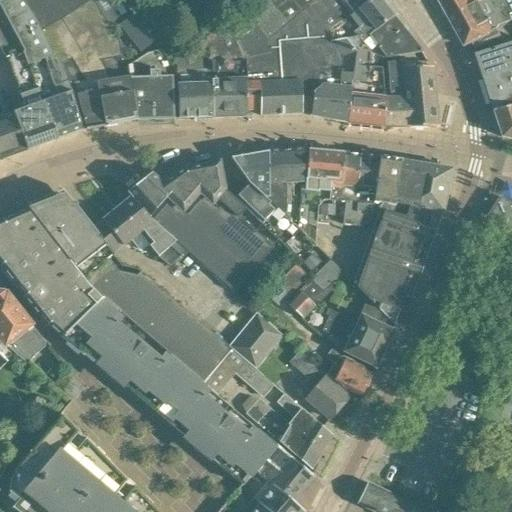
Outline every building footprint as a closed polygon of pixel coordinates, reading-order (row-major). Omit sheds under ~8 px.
[(0,9),(22,52),(27,67),(46,59),(59,95),(43,101),(50,119),(49,120),(55,138),(56,140),(82,131),(82,130),(72,97),(70,89),(61,65),(55,54),(53,55),(40,32),(32,17),(21,0),(2,0),(0,1),(0,9)] [(21,0),(32,17),(40,32),(60,22),(81,55),(97,80),(99,91),(105,126),(135,121),(128,79),(128,77),(122,78),(116,39),(93,2),(96,0),(21,0)] [(255,0),(250,4),(244,9),(267,41),(308,8),(328,30),(327,28),(350,15),(368,0),(255,0)] [(368,0),(350,15),(327,28),(328,30),(328,42),(345,39),(352,50),(358,51),(372,42),(397,22),(379,0),(368,0)] [(436,0),(446,18),(471,4),(473,8),(486,0),(436,0)] [(511,15),(503,0),(486,0),(473,8),(471,4),(446,18),(462,46),(480,37),(486,34),(492,31),(494,29),(502,24),(511,19),(511,15)] [(244,9),(226,23),(245,58),(246,81),(246,89),(247,111),(261,110),(261,116),(302,115),(309,116),(311,92),(321,85),(328,86),(329,72),(304,75),(301,61),(296,46),(328,42),(328,30),(308,8),(267,41),(244,9)] [(0,47),(5,58),(25,107),(13,111),(21,131),(21,132),(28,150),(38,146),(56,140),(55,138),(49,120),(50,119),(43,101),(42,101),(27,67),(22,52),(0,9),(0,47)] [(141,52),(156,40),(135,13),(119,25),(141,52)] [(60,22),(40,32),(53,55),(55,54),(61,65),(70,89),(72,97),(82,130),(105,126),(99,91),(97,80),(81,55),(60,22)] [(372,42),(358,51),(370,53),(368,66),(380,66),(379,62),(381,59),(386,58),(422,52),(397,22),(372,42)] [(226,23),(194,46),(206,67),(210,66),(245,58),(226,23)] [(345,39),(328,42),(341,69),(352,72),(346,122),(382,127),(384,99),(384,97),(383,96),(380,66),(368,66),(370,53),(358,51),(352,50),(345,39)] [(511,41),(503,45),(493,48),(476,54),(474,54),(482,79),(511,69),(511,41)] [(328,42),(296,46),(301,61),(304,75),(329,72),(328,86),(321,85),(311,92),(309,116),(312,117),(338,121),(346,122),(352,72),(341,69),(328,42)] [(194,46),(172,61),(176,66),(176,74),(181,72),(206,67),(194,46)] [(128,67),(127,70),(128,77),(128,79),(135,121),(137,120),(173,119),(172,99),(171,78),(170,58),(165,52),(148,55),(128,67)] [(209,82),(209,86),(211,114),(211,117),(214,117),(246,116),(247,116),(247,111),(246,89),(246,81),(245,58),(210,66),(209,82)] [(384,99),(382,127),(406,127),(401,67),(403,67),(403,62),(400,62),(387,63),(389,85),(386,85),(387,97),(397,96),(398,100),(384,99)] [(181,72),(176,74),(178,118),(211,117),(211,114),(209,86),(209,82),(210,66),(206,67),(181,72)] [(403,67),(401,67),(406,127),(437,128),(434,97),(431,68),(412,67),(403,67)] [(511,69),(482,79),(492,110),(511,104),(511,69)] [(511,104),(492,110),(501,137),(511,140),(511,104)] [(0,159),(28,150),(21,132),(21,131),(13,111),(0,115),(0,159)] [(302,180),(303,170),(304,150),(268,151),(265,152),(266,179),(270,205),(297,231),(298,230),(296,229),(299,193),(285,194),(285,185),(301,182),(302,180)] [(341,187),(344,153),(308,150),(305,187),(300,186),(299,193),(296,229),(298,230),(314,245),(318,200),(329,201),(340,201),(340,199),(329,197),(330,186),(341,187)] [(249,184),(270,205),(266,179),(265,152),(230,158),(249,184)] [(359,155),(344,153),(341,187),(330,186),(329,197),(340,199),(355,202),(359,155)] [(375,201),(380,157),(359,155),(355,202),(374,205),(375,201)] [(396,190),(397,183),(401,161),(380,157),(375,201),(383,203),(394,206),(395,205),(395,203),(397,190),(396,190)] [(225,191),(220,161),(196,166),(182,168),(162,182),(156,177),(151,173),(127,192),(130,197),(151,223),(156,226),(184,251),(185,250),(234,292),(253,270),(273,247),(263,238),(239,217),(245,209),(234,199),(225,191)] [(452,169),(409,162),(401,161),(397,183),(447,191),(452,169)] [(443,212),(447,191),(397,183),(396,190),(397,190),(395,203),(408,205),(443,212)] [(297,231),(270,205),(249,184),(234,199),(245,209),(283,246),(297,231)] [(73,203),(73,204),(71,202),(66,206),(56,193),(54,194),(55,195),(33,204),(32,203),(31,204),(32,206),(29,208),(28,207),(27,208),(32,215),(84,282),(99,297),(101,296),(203,383),(217,365),(230,348),(227,345),(179,304),(175,309),(132,272),(116,268),(95,241),(100,237),(73,203)] [(170,267),(184,251),(156,226),(151,223),(130,197),(102,220),(115,236),(123,246),(138,233),(158,257),(170,267)] [(511,206),(511,207),(511,206),(511,204),(499,197),(486,217),(488,218),(485,224),(488,225),(508,238),(503,246),(500,251),(501,252),(511,258),(511,206)] [(374,205),(355,202),(340,199),(340,201),(345,201),(342,224),(362,227),(371,221),(370,223),(371,223),(372,218),(374,206),(374,205)] [(376,226),(383,203),(375,201),(374,205),(374,206),(372,218),(371,223),(370,223),(370,224),(376,226)] [(395,203),(395,205),(394,206),(383,203),(376,226),(378,227),(361,275),(358,287),(369,298),(380,310),(390,313),(392,306),(398,313),(404,296),(411,299),(431,246),(443,212),(408,205),(395,203)] [(84,282),(32,215),(27,208),(24,210),(0,221),(0,267),(46,327),(49,327),(60,336),(99,297),(84,282)] [(295,264),(275,283),(288,295),(307,275),(295,264)] [(321,269),(298,292),(311,304),(317,298),(319,300),(333,286),(334,280),(321,269)] [(287,305),(302,319),(314,307),(311,304),(298,292),(287,305)] [(45,340),(16,306),(6,293),(0,298),(0,339),(1,341),(3,344),(27,364),(32,355),(43,346),(45,340)] [(113,319),(119,313),(102,298),(62,338),(84,356),(85,355),(84,354),(85,353),(243,485),(254,472),(253,471),(276,445),(257,429),(251,436),(201,393),(206,386),(170,356),(164,363),(113,319)] [(395,325),(381,311),(380,310),(369,298),(361,314),(356,324),(328,310),(326,314),(330,316),(328,321),(384,348),(395,325)] [(255,312),(227,345),(230,348),(254,369),(281,335),(255,312)] [(375,368),(384,348),(328,321),(326,326),(322,324),(320,329),(347,342),(342,353),(375,368)] [(329,348),(310,333),(305,340),(324,354),(329,348)] [(230,348),(217,365),(231,377),(234,373),(262,397),(272,384),(254,369),(230,348)] [(335,352),(331,349),(325,357),(332,362),(324,371),(328,375),(328,376),(348,393),(349,390),(362,396),(373,372),(340,357),(335,352)] [(328,375),(324,371),(306,356),(297,366),(319,385),(307,399),(330,419),(348,398),(325,378),(328,376),(328,375)] [(332,436),(317,422),(289,398),(276,414),(289,425),(322,452),(332,436)] [(259,399),(246,414),(257,424),(270,409),(259,399)] [(8,491),(8,493),(17,501),(11,508),(13,510),(19,502),(31,511),(157,511),(133,487),(132,489),(125,483),(127,481),(85,438),(83,440),(77,435),(79,432),(61,414),(17,466),(15,469),(10,480),(8,491)] [(311,470),(322,452),(289,425),(279,442),(289,451),(311,470)] [(292,501),(313,476),(276,445),(253,471),(254,472),(266,482),(267,481),(291,502),(292,501)] [(304,511),(292,501),(291,502),(267,481),(266,482),(252,499),(267,511),(304,511)] [(431,511),(398,496),(397,497),(368,483),(358,505),(373,511),(431,511)] [(469,511),(477,496),(463,490),(452,511),(469,511)] [(267,511),(252,499),(241,511),(267,511)]
